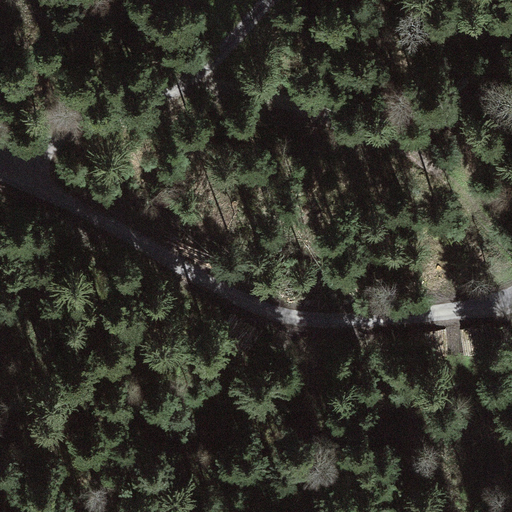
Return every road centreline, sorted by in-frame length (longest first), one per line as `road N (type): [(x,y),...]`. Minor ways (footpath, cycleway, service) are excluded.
road 1 (unclassified): [(20,177),(283,311),(403,323),(511,303)]
road 2 (track): [(267,0),(209,60),(20,177)]
